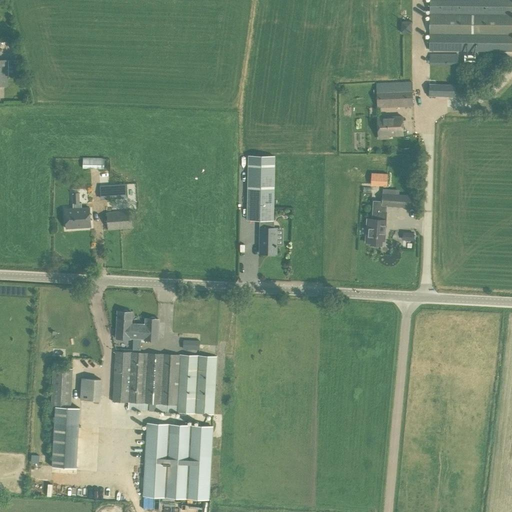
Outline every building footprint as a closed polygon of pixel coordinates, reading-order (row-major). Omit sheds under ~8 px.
[(511,0),(429,0),(429,50),(511,50),(511,0)] [(402,22),(402,33),(412,33),(413,22),(402,22)] [(458,53),(429,53),(429,64),(458,64),(458,53)] [(8,63),(0,62),(0,88),(8,88),(8,63)] [(412,81),(376,83),(378,107),(413,106),(412,81)] [(429,84),(429,95),(453,96),(453,84),(429,84)] [(402,116),(377,117),(378,139),(389,138),(389,135),(403,134),(402,116)] [(247,220),(260,220),(260,227),(274,228),(275,156),(249,156),(247,220)] [(372,173),(371,186),(388,187),(388,174),(372,173)] [(132,184),(100,186),(100,199),(125,198),(125,197),(133,196),(132,184)] [(72,208),(65,209),(66,229),(90,227),(88,208),(82,208),(81,203),(80,203),(80,192),(72,192),(72,208)] [(382,193),(381,206),(409,207),(410,195),(382,193)] [(132,210),(106,212),(107,230),(134,228),(132,210)] [(367,219),(366,243),(371,243),(371,244),(372,245),(374,246),(378,247),(379,245),(381,245),(381,241),(384,241),(385,229),(384,229),(384,221),(385,221),(386,212),(373,211),(372,219),(367,219)] [(260,227),(259,254),(276,254),(276,228),(274,228),(260,227)] [(407,233),(407,241),(414,242),(415,233),(407,233)] [(146,319),(145,325),(131,324),(131,312),(128,312),(126,310),(123,310),(121,311),(117,311),(116,338),(130,339),(130,338),(144,339),(144,340),(157,341),(159,320),(155,320),(154,318),(151,318),(149,319),(146,319)] [(200,350),(200,340),(192,340),(192,349),(200,350)] [(117,352),(114,402),(130,403),(130,410),(214,414),(217,357),(117,352)] [(57,366),(55,397),(71,398),(73,367),(57,366)] [(81,378),(80,400),(100,401),(101,379),(81,378)] [(55,408),(53,468),(77,469),(80,409),(55,408)] [(147,424),(144,498),(210,501),(213,427),(147,424)] [(120,438),(119,446),(133,447),(133,439),(120,438)]
